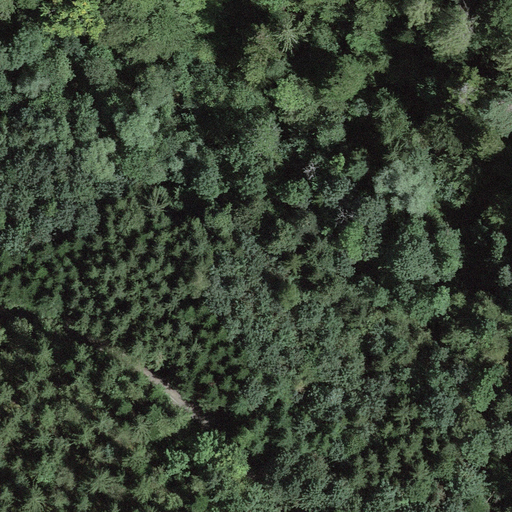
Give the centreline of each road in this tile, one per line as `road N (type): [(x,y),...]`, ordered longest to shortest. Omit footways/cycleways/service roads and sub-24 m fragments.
road 1 (track): [(286,511),(200,408),(104,342),(0,306)]
road 2 (track): [(272,0),(409,96),(511,227)]
